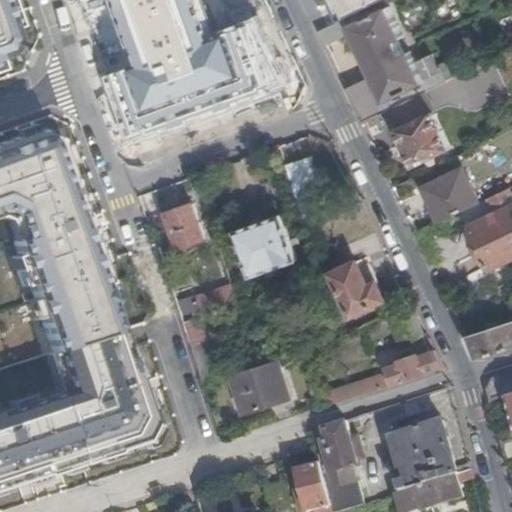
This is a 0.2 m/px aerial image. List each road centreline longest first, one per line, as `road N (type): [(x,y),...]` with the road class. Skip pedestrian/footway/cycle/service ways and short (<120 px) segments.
road 1 (residential): [(465,376),(334,104)]
road 2 (residential): [(117,186),(202,462)]
road 3 (residential): [(465,376),(202,462)]
road 4 (residential): [(117,186),(334,104)]
road 5 (residential): [(202,462),(52,511)]
road 6 (residential): [(500,511),(465,376)]
